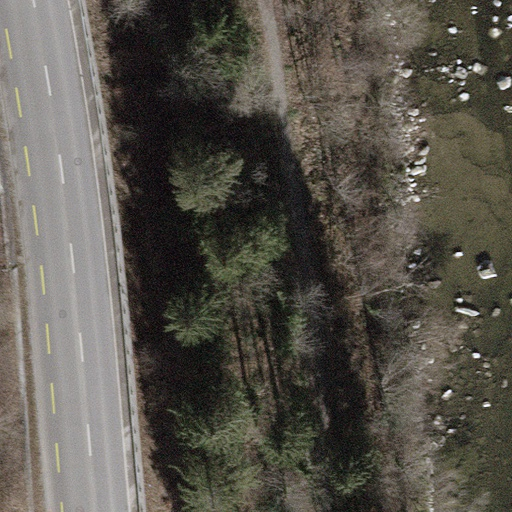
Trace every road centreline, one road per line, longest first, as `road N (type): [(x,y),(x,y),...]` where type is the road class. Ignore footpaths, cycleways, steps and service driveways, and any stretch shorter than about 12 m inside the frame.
road 1 (tertiary): [(80,511),(40,105),(14,0)]
road 2 (track): [(313,511),(313,348),(266,0)]
